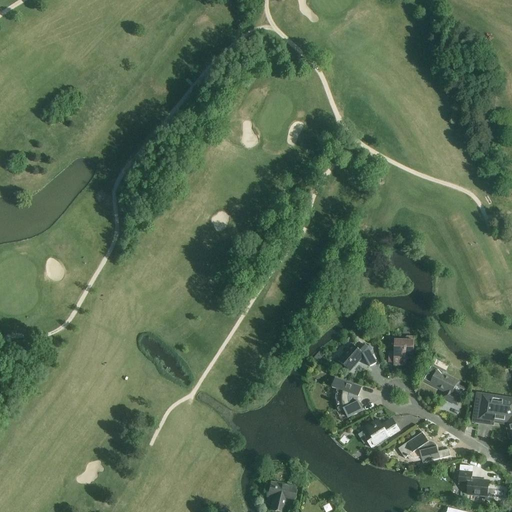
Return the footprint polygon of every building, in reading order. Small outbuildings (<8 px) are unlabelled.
[(407,357),(413,358),(414,337),(407,337),(402,341),(395,341),(394,353),(389,353),(389,363),(394,364),(394,366),(406,366),(407,357)] [(365,345),(360,351),(352,344),(338,361),(350,371),(363,356),(370,367),(377,363),(368,347),(365,345)] [(446,393),(443,398),(449,401),(450,400),(451,401),(451,402),(457,405),(463,394),(457,391),(456,392),(455,391),(459,383),(444,375),(444,373),(430,366),(426,373),(427,374),(424,380),(430,383),(429,384),(446,393)] [(348,418),(363,411),(358,402),(358,397),(361,388),(335,379),(332,388),(338,390),(337,397),(337,403),(338,406),(340,412),(344,410),(348,418)] [(502,403),(493,402),(493,398),(483,396),(482,398),(478,397),(477,407),(478,407),(477,411),(480,411),(479,422),(492,424),(492,422),(507,424),(510,438),(511,437),(511,400),(503,399),(502,403)] [(372,449),(400,431),(392,419),(382,425),(378,420),(365,428),(373,439),(368,442),(372,449)] [(449,450),(438,452),(437,448),(436,446),(435,444),(433,443),(431,443),(429,443),(422,433),(399,449),(405,459),(410,455),(412,457),(413,458),(415,458),(417,458),(421,457),(423,464),(450,457),(449,450)] [(467,495),(487,497),(489,482),(472,480),(472,473),(460,472),(459,484),(466,485),(468,488),(467,495)] [(289,484),(288,487),(270,482),(270,485),(266,484),(264,493),(268,494),(267,496),(273,497),(270,511),(273,511),(282,511),(285,502),(287,501),(293,502),(297,486),(289,484)]
